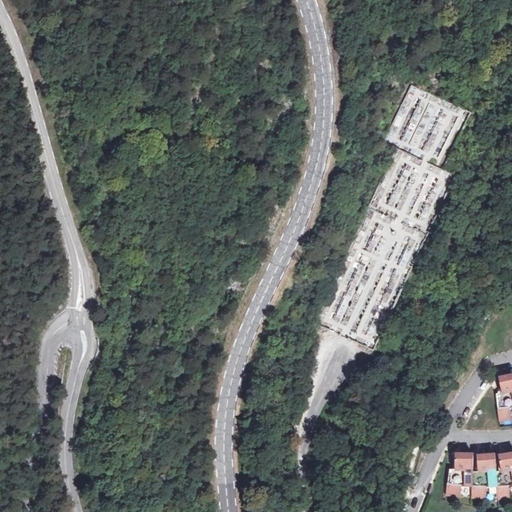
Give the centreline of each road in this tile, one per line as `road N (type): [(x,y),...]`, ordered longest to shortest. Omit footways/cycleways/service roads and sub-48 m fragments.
road 1 (secondary): [(228,511),(224,454),(237,362),(320,147),(322,72),(304,0)]
road 2 (unclassified): [(0,14),(64,195),(76,317)]
road 3 (track): [(408,511),(405,490),(417,456),(511,272)]
road 4 (residential): [(28,511),(41,371),(55,328),(76,317)]
road 5 (unclassified): [(76,317),(81,363),(64,431),(76,511)]
